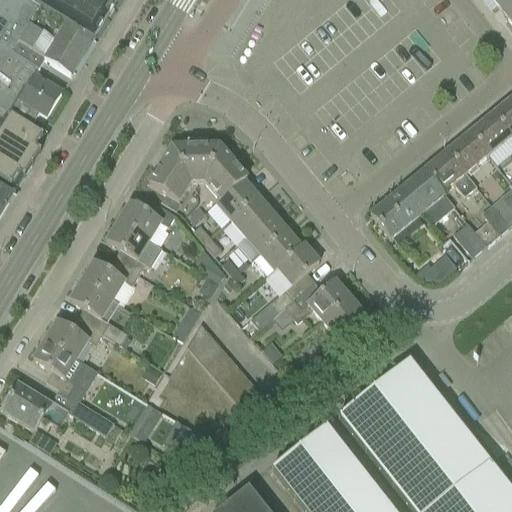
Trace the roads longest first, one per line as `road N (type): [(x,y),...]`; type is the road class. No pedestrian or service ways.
road 1 (residential): [(0,370),(179,79)]
road 2 (residential): [(332,225),(506,80),(509,65),(455,0)]
road 3 (primary): [(0,295),(144,58)]
road 4 (residential): [(332,225),(268,139),(226,103),(179,79)]
road 5 (residential): [(420,319),(407,315),(332,225)]
